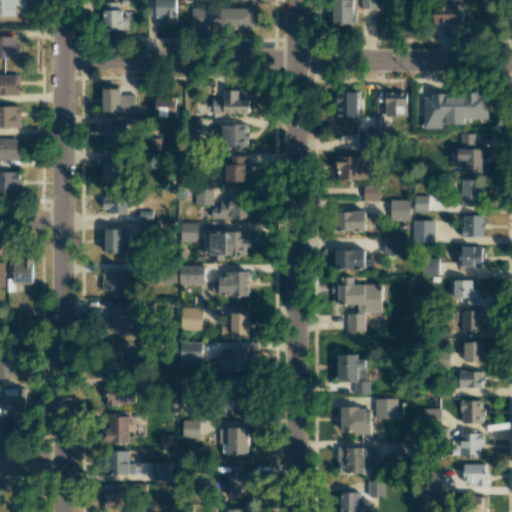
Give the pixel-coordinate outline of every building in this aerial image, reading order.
[(0,0),(0,15),(15,16),(15,7),(21,7),(20,0),(0,0)] [(176,19),(175,0),(154,0),(155,20),(176,19)] [(331,0),(332,24),(354,23),(353,0),(331,0)] [(360,0),(360,9),(379,8),(378,0),(360,0)] [(129,29),(129,16),(120,16),(120,2),(103,3),(103,30),(129,29)] [(461,4),(431,4),(431,24),(461,23),(461,4)] [(253,8),(191,8),(191,29),(253,29),(253,8)] [(19,37),(0,37),(0,57),(19,58),(19,37)] [(0,95),(19,96),(19,75),(0,75),(0,95)] [(135,95),(120,94),(120,89),(103,89),(102,112),(134,112),(135,95)] [(238,90),(222,91),(222,98),(212,98),(212,113),(249,112),(248,99),(238,99),(238,90)] [(358,119),(358,92),(336,91),(336,119),(358,119)] [(406,116),(406,92),(384,92),(384,116),(406,116)] [(487,119),(487,92),(464,92),(464,96),(422,95),(422,128),(447,128),(447,124),(466,124),(466,119),(487,119)] [(175,117),(176,97),(157,97),(156,117),(175,117)] [(21,106),(0,105),(0,127),(21,127),(21,106)] [(383,116),(374,116),(375,133),(383,133),(383,116)] [(104,123),(104,146),(127,146),(127,117),(115,117),(115,123),(104,123)] [(200,119),(187,119),(187,137),(201,136),(200,119)] [(247,147),(247,125),(221,124),(221,147),(247,147)] [(358,150),(373,150),(374,131),(358,131),(358,150)] [(482,172),(482,148),(475,149),(474,134),(459,134),(460,149),(451,149),(451,163),(465,162),(465,172),(482,172)] [(17,138),(0,137),(0,158),(21,159),(22,146),(17,146),(17,138)] [(337,180),(374,179),(374,164),(365,164),(365,155),(336,156),(337,180)] [(225,164),(225,182),(248,181),(248,156),(231,156),(231,164),(225,164)] [(101,181),(121,181),(122,163),(101,162),(101,181)] [(0,192),(18,193),(19,172),(0,172),(0,192)] [(480,180),(460,179),(460,206),(480,207),(480,180)] [(379,185),(363,185),(363,200),(378,200),(379,185)] [(213,188),(194,188),(194,205),(212,205),(213,188)] [(127,212),(128,195),(103,194),(102,212),(127,212)] [(230,200),(218,199),(218,218),(248,219),(249,194),(230,194),(230,200)] [(428,211),(428,196),(413,196),(413,211),(428,211)] [(409,200),(389,200),(390,220),(410,220),(409,200)] [(364,211),(337,211),(336,231),(364,232),(364,211)] [(482,236),(482,215),(462,215),(462,236),(482,236)] [(434,220),(411,220),(412,242),(434,241),(434,220)] [(152,222),(141,222),(141,233),(153,233),(152,222)] [(180,242),(197,242),(197,223),(180,223),(180,242)] [(122,229),(104,229),(105,253),(123,252),(122,229)] [(210,232),(210,261),(224,261),(224,255),(241,255),(242,246),(248,246),(249,233),(210,232)] [(405,255),(405,236),(384,235),(383,254),(405,255)] [(482,246),(459,246),(458,266),(481,267),(482,246)] [(373,268),(373,259),(364,259),(364,249),(334,250),(334,269),(373,268)] [(438,274),(438,258),(420,258),(421,274),(438,274)] [(32,284),(32,259),(13,259),(13,284),(32,284)] [(204,265),(179,265),(179,284),(204,284),(204,265)] [(125,270),(102,269),(102,289),(112,290),(112,296),(125,296),(125,270)] [(211,283),(212,296),(249,295),(248,273),(218,273),(218,283),(211,283)] [(332,304),(357,304),(358,313),(346,313),(346,331),(364,331),(364,312),(381,312),(381,284),(353,284),(353,277),(332,277),(332,304)] [(449,280),(449,298),(467,297),(467,305),(481,305),(481,295),(473,295),(473,279),(449,280)] [(139,332),(138,304),(109,305),(110,333),(139,332)] [(202,308),(180,307),(180,329),(202,329),(202,308)] [(462,330),(481,330),(481,310),(462,310),(462,330)] [(247,338),(248,313),(229,313),(229,326),(220,326),(220,337),(247,338)] [(179,361),(201,361),(202,342),(180,341),(179,361)] [(483,341),(463,341),(463,362),(483,361),(483,341)] [(219,371),(247,371),(247,364),(253,364),(253,355),(246,355),(246,348),(229,347),(228,355),(219,355),(219,371)] [(132,355),(122,355),(122,349),(105,349),(106,372),(132,371),(132,355)] [(369,394),(368,381),(365,381),(364,359),(357,359),(357,354),(337,354),(337,379),(353,379),(353,394),(369,394)] [(12,361),(0,360),(0,378),(12,379),(12,361)] [(458,387),(481,388),(481,371),(458,371),(458,387)] [(105,405),(135,404),(134,385),(104,386),(105,405)] [(2,414),(24,415),(25,389),(3,388),(2,414)] [(246,406),(245,397),(232,398),(232,406),(246,406)] [(397,399),(376,398),(375,418),(397,419),(397,399)] [(483,423),(483,400),(460,400),(460,423),(483,423)] [(371,408),(340,408),(339,432),(370,433),(371,408)] [(440,409),(423,409),(424,424),(440,424),(440,409)] [(127,443),(128,416),(106,415),(105,442),(127,443)] [(182,437),(199,438),(200,420),(182,419),(182,437)] [(225,443),(226,453),(248,452),(247,427),(219,428),(219,443),(225,443)] [(481,433),(465,433),(465,440),(451,440),(451,456),(481,455),(481,433)] [(408,442),(393,442),(392,459),(408,459),(408,442)] [(337,473),(375,474),(375,448),(337,447),(337,473)] [(135,474),(135,462),(128,463),(128,450),(106,451),(107,474),(135,474)] [(152,480),(171,480),(171,462),(152,462),(152,480)] [(486,464),(463,464),(463,485),(486,485),(486,464)] [(441,472),(423,471),(423,491),(441,491),(441,472)] [(241,497),(241,489),(249,489),(249,472),(227,473),(227,498),(241,497)] [(383,480),(368,481),(368,497),(384,496),(383,480)] [(127,489),(105,488),(104,507),(126,508),(127,489)] [(368,511),(368,500),(357,499),(358,492),(339,492),(338,511),(368,511)] [(486,511),(486,497),(471,497),(471,511),(486,511)]
